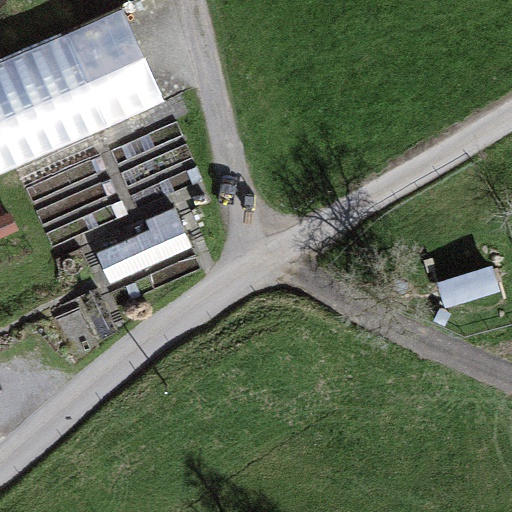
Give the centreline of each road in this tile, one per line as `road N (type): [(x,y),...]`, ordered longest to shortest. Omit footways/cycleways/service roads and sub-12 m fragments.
road 1 (track): [(0,465),(254,268),(511,119)]
road 2 (track): [(254,268),(189,0)]
